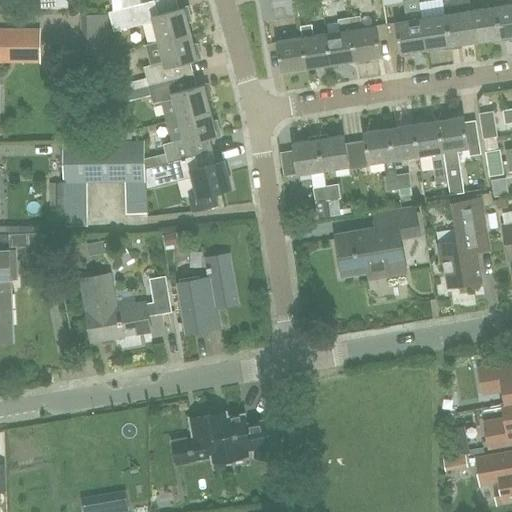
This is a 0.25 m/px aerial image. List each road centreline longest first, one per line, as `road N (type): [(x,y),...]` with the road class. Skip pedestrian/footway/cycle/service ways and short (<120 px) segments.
road 1 (tertiary): [(0,411),(292,363)]
road 2 (residential): [(256,111),(511,72)]
road 3 (residential): [(292,363),(256,111)]
road 4 (tertiary): [(292,363),(511,325)]
